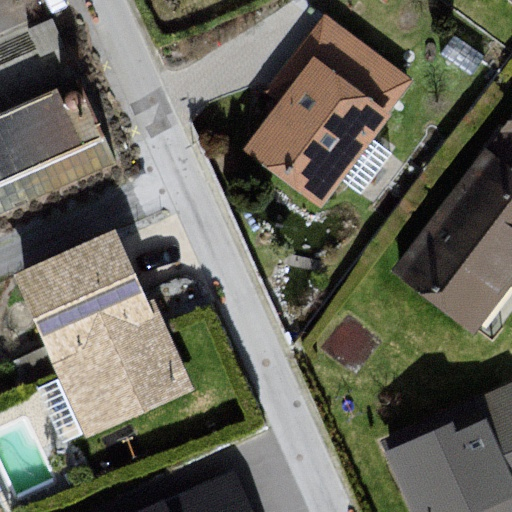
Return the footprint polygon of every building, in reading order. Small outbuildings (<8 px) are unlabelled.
[(322,21),(242,152),(318,213),(415,84),(322,21)] [(0,195),(110,156),(75,58),(0,84),(0,195)] [(511,116),(401,277),(472,342),(511,285),(511,116)] [(109,235),(9,286),(78,446),(191,396),(109,235)] [(511,511),(511,390),(385,449),(414,511),(472,511),(478,509),(479,511),(511,511)] [(250,511),(234,474),(149,511),(250,511)]
